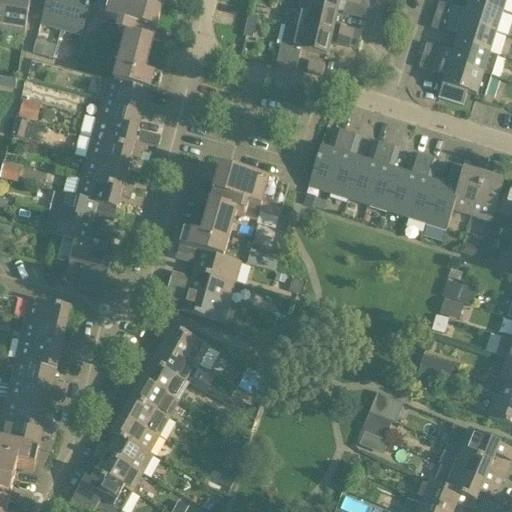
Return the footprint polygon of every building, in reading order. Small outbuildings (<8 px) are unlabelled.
[(6,0),(1,33),(23,37),(29,0),(6,0)] [(60,32),(68,0),(46,0),(39,26),(60,32)] [(81,37),(88,10),(90,0),(68,0),(60,32),(81,37)] [(124,39),(113,82),(147,91),(147,92),(156,94),(163,71),(145,66),(152,42),(161,44),(163,35),(154,33),(163,0),(144,0),(144,2),(138,0),(90,0),(88,10),(107,15),(106,20),(119,23),(116,36),(124,39)] [(300,0),(299,6),(336,14),(339,0),(300,0)] [(368,0),(345,0),(345,4),(366,9),(368,0)] [(468,0),(468,3),(502,14),(506,0),(468,0)] [(435,15),(495,35),(502,14),(468,3),(465,12),(438,4),(435,15)] [(299,6),(294,27),(331,35),(336,14),(299,6)] [(455,44),(489,55),(495,35),(435,15),(430,30),(443,34),(444,31),(458,36),(455,44)] [(243,37),(252,39),(256,18),(248,16),(243,37)] [(331,35),(294,27),(284,25),(275,66),(295,71),(300,51),(326,57),(331,35)] [(337,37),(358,42),(361,33),(339,28),(337,37)] [(358,42),(337,37),(335,46),(356,51),(358,42)] [(430,59),(490,78),(482,75),(489,55),(455,44),(452,53),(426,45),(422,57),(430,59)] [(483,100),(490,78),(430,59),(422,57),(418,69),(444,77),(437,100),(462,107),(466,94),(483,100)] [(324,67),(308,63),(305,74),(321,78),(324,67)] [(101,101),(151,114),(153,107),(144,104),(147,92),(147,91),(113,82),(107,80),(101,101)] [(101,101),(96,120),(137,131),(140,119),(149,121),(151,114),(101,101)] [(96,120),(91,140),(141,153),(143,146),(133,143),(137,131),(96,120)] [(328,194),(346,134),(334,130),(328,149),(320,147),(307,188),(328,194)] [(346,134),(328,194),(347,200),(360,159),(353,157),(359,138),(346,134)] [(85,160),(126,171),(130,158),(139,161),(141,153),(91,140),(85,160)] [(360,159),(347,200),(367,206),(385,146),(373,142),(367,162),(360,159)] [(385,146),(367,206),(386,212),(399,171),(392,169),(398,150),(385,146)] [(399,171),(386,212),(405,218),(424,158),(412,154),(406,174),(399,171)] [(424,158),(405,218),(425,225),(438,184),(431,181),(437,162),(424,158)] [(85,160),(80,180),(130,193),(132,185),(123,183),(126,171),(85,160)] [(169,245),(178,247),(178,246),(222,259),(222,258),(235,215),(243,218),(247,205),(259,209),(258,212),(278,218),(287,188),(203,164),(199,181),(214,185),(211,195),(203,193),(200,201),(209,204),(200,236),(174,229),(169,245)] [(463,170),(452,211),(470,217),(485,167),(478,165),(475,174),(463,170)] [(438,184),(425,225),(445,231),(452,211),(463,170),(451,166),(445,186),(438,184)] [(0,175),(0,179),(17,184),(20,171),(2,167),(0,175)] [(485,167),(470,217),(490,223),(496,204),(502,183),(490,179),(493,169),(485,167)] [(75,199),(116,210),(119,198),(128,200),(130,193),(80,180),(75,198),(75,199)] [(511,185),(502,183),(496,204),(511,208),(511,185)] [(112,223),(116,210),(75,199),(75,198),(55,193),(50,214),(91,225),(93,217),(112,223)] [(89,232),(91,225),(50,214),(44,234),(74,242),(105,250),(109,237),(89,232)] [(74,242),(66,272),(79,276),(104,283),(109,261),(103,259),(105,250),(74,242)] [(192,272),(234,284),(239,263),(222,258),(222,259),(178,246),(178,247),(175,260),(194,265),(192,272)] [(252,248),(249,264),(276,271),(280,255),(252,248)] [(171,274),(167,286),(228,303),(234,284),(192,272),(190,279),(171,274)] [(100,295),(104,283),(79,276),(76,289),(100,295)] [(466,303),(473,305),(478,290),(450,281),(439,314),(460,321),(466,303)] [(228,303),(167,286),(164,299),(183,304),(181,312),(222,324),(228,303)] [(23,321),(64,331),(67,318),(77,320),(79,312),(28,300),(23,321)] [(23,321),(19,341),(69,353),(71,345),(62,343),(64,331),(23,321)] [(160,346),(197,367),(208,348),(162,322),(158,330),(166,335),(160,346)] [(511,340),(511,341),(500,337),(494,357),(506,360),(511,362),(511,340)] [(19,341),(14,361),(55,370),(58,358),(68,360),(69,353),(19,341)] [(142,359),(187,384),(197,367),(160,346),(154,357),(145,352),(142,359)] [(140,382),(178,402),(187,384),(142,359),(138,366),(146,370),(140,382)] [(511,362),(506,360),(499,380),(511,383),(511,362)] [(10,381),(65,393),(66,386),(53,383),(55,370),(14,361),(10,381)] [(240,390),(264,399),(272,378),(248,369),(240,390)] [(511,383),(499,380),(493,399),(511,404),(511,383)] [(63,401),(65,393),(10,381),(5,401),(46,410),(49,398),(63,401)] [(122,395),(168,420),(178,402),(140,382),(134,393),(126,388),(122,395)] [(391,424),(399,403),(377,394),(369,414),(391,424)] [(120,417),(158,438),(168,420),(122,395),(118,401),(127,406),(120,417)] [(511,404),(493,399),(487,419),(511,427),(511,404)] [(44,422),(46,410),(5,401),(1,421),(51,432),(53,425),(44,422)] [(391,424),(369,414),(361,432),(383,442),(391,424)] [(148,456),(148,455),(158,438),(120,417),(114,428),(106,424),(102,431),(114,438),(114,437),(148,456)] [(1,421),(0,424),(0,442),(37,450),(40,438),(49,440),(51,432),(1,421)] [(460,452),(490,464),(494,455),(510,461),(511,455),(511,449),(454,426),(445,446),(460,452)] [(96,450),(141,476),(152,457),(148,455),(148,456),(114,437),(114,438),(108,448),(99,443),(96,450)] [(32,473),(37,450),(0,442),(0,511),(4,511),(7,503),(16,505),(18,497),(9,495),(15,469),(32,473)] [(236,444),(230,454),(242,460),(247,450),(236,444)] [(123,489),(122,490),(131,494),(141,476),(96,450),(92,457),(100,462),(94,473),(123,489)] [(460,452),(452,470),(498,489),(502,480),(487,474),(490,464),(460,452)] [(242,460),(230,454),(225,463),(237,470),(242,460)] [(479,492),(494,499),(498,489),(452,470),(452,472),(442,468),(435,484),(445,488),(444,490),(474,503),(479,492)] [(121,511),(131,494),(122,490),(123,489),(94,473),(90,481),(84,478),(73,498),(95,510),(100,501),(119,511),(121,511)] [(235,480),(231,477),(224,473),(218,485),(230,491),(235,480)] [(471,511),(474,503),(444,490),(445,488),(435,484),(429,482),(421,502),(445,511),(452,511),(456,505),(471,511)] [(93,511),(95,510),(73,498),(66,509),(71,511),(93,511)] [(417,511),(445,511),(421,502),(417,511)]
